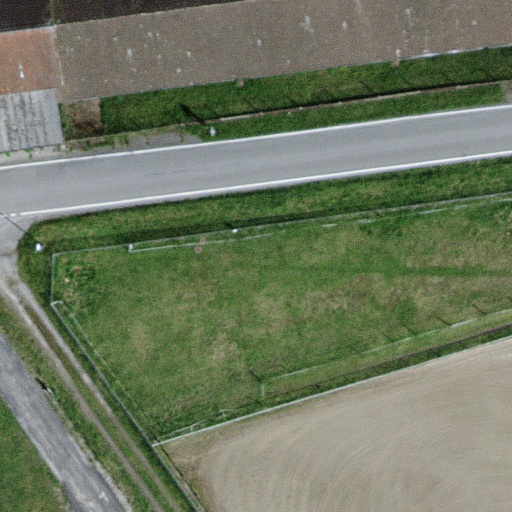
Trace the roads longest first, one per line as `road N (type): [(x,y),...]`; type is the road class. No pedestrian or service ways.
road 1 (tertiary): [(0,192),(511,126)]
road 2 (track): [(173,511),(0,266)]
road 3 (track): [(102,511),(0,369)]
